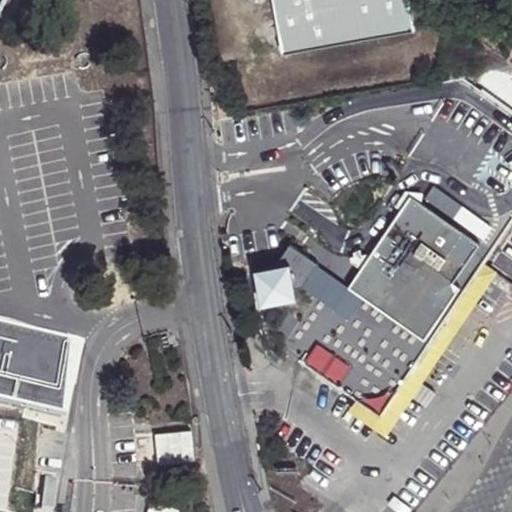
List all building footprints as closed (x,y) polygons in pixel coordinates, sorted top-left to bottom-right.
[(272,0),(282,52),(411,32),(405,0),(272,0)] [(349,294),(306,357),(363,395),(388,412),(484,273),(490,265),(511,232),(511,101),(491,87),(382,246),(365,270),(349,294)] [(227,103),(217,105),(221,120),(230,119),(227,103)] [(277,264),(260,268),(267,301),(300,294),(299,286),(306,284),(322,261),(293,241),(277,264)] [(341,254),(349,294),(365,270),(382,246),(341,254)] [(497,281),(511,291),(511,279),(490,265),(484,273),(497,281)] [(354,408),(392,433),(451,347),(497,281),(484,273),(388,412),(363,395),(354,408)] [(70,352),(0,337),(0,412),(64,425),(70,352)]
